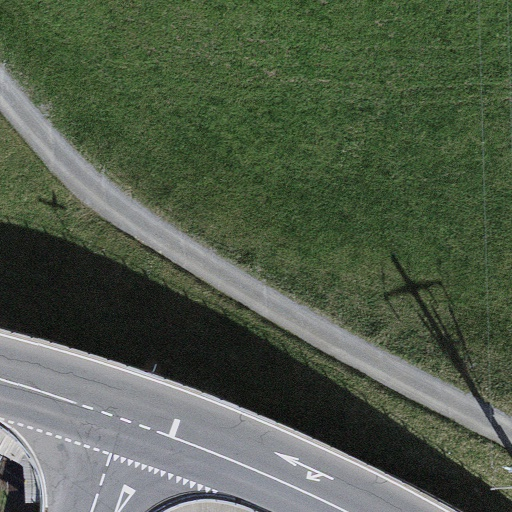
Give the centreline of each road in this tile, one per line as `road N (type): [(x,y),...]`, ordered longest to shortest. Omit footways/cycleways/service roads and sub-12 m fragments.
road 1 (secondary): [(122,420),(261,471),(341,511)]
road 2 (secondary): [(0,382),(122,420)]
